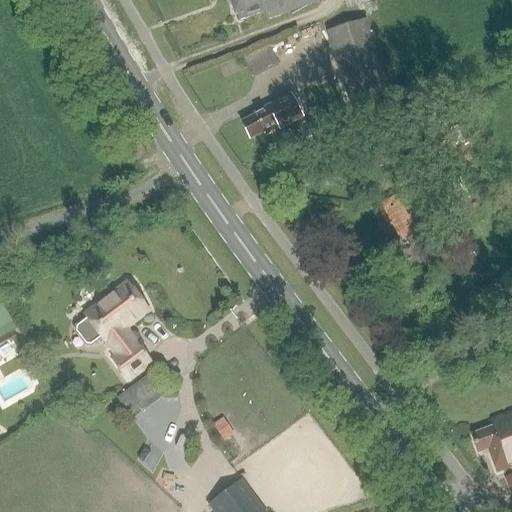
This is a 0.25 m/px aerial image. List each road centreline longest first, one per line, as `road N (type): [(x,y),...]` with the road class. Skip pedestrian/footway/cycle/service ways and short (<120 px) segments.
road 1 (secondary): [(443,510),(183,166),(86,0)]
road 2 (track): [(203,135),(183,166),(149,189),(0,241)]
